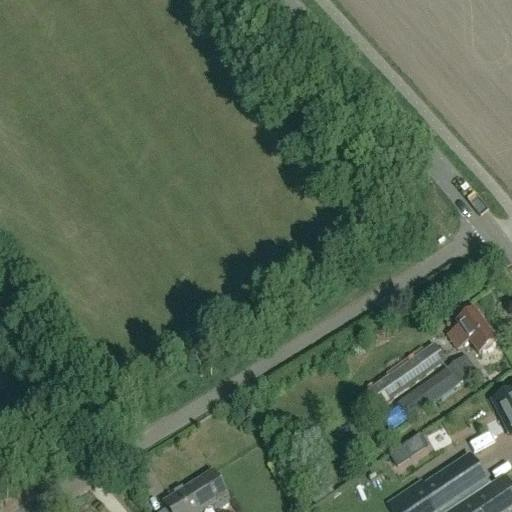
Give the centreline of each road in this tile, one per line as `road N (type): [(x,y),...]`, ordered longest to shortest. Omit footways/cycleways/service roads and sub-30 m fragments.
road 1 (unclassified): [(32,511),(486,229)]
road 2 (tertiary): [(486,229),(274,0)]
